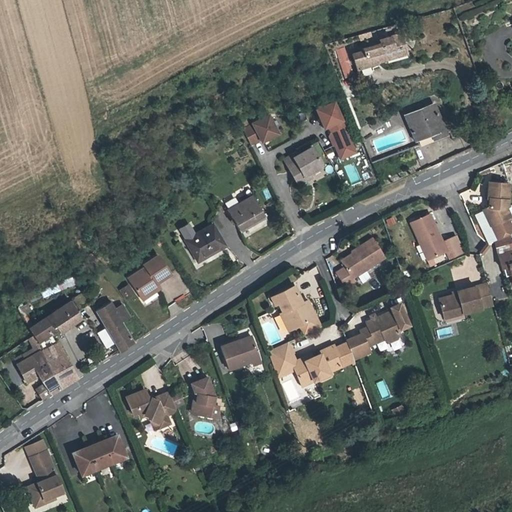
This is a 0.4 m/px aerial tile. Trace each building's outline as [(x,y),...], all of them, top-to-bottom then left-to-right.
[(357,69),(379,63),(378,61),(386,59),(385,56),(403,51),(401,44),(404,44),(401,34),(380,40),(381,43),(363,49),(364,51),(352,54),(357,69)] [(378,61),(379,63),(407,55),(404,44),(401,44),(403,51),(385,56),(386,59),(378,61)] [(353,74),(345,47),(336,50),(344,77),(353,74)] [(339,155),(354,149),(335,102),(317,110),(324,128),(329,127),(331,132),(329,136),(333,145),(335,145),(339,155)] [(406,116),(417,145),(445,133),(434,104),(406,116)] [(243,129),(251,144),(261,140),(262,142),(279,134),(270,115),(253,123),(253,125),(243,129)] [(369,124),(373,130),(381,125),(377,118),(369,124)] [(299,184),(307,179),(305,175),(309,172),(322,165),(311,147),(299,154),(298,151),(284,159),(299,184)] [(354,149),(339,155),(340,159),(356,153),(354,149)] [(353,162),(343,167),(351,183),(361,179),(353,162)] [(491,226),(498,239),(508,234),(511,232),(511,227),(508,220),(508,218),(503,208),(506,207),(507,206),(509,183),(489,182),(487,198),(489,198),(488,207),(483,210),(491,226)] [(459,193),(465,206),(475,201),(469,189),(459,193)] [(253,196),(228,210),(240,232),(265,218),(253,196)] [(511,218),(506,207),(503,208),(508,218),(508,220),(511,218)] [(410,223),(419,244),(424,242),(431,258),(432,257),(446,251),(450,259),(463,252),(456,235),(442,241),(430,214),(410,223)] [(198,262),(225,246),(213,224),(185,240),(198,262)] [(403,231),(395,234),(398,241),(406,238),(403,231)] [(508,234),(498,239),(495,241),(498,252),(511,248),(511,247),(510,242),(508,234)] [(351,258),(343,263),(345,266),(336,272),(345,287),(354,281),(353,278),(385,257),(372,238),(352,251),(351,254),(351,258)] [(502,269),(503,268),(509,267),(511,274),(511,278),(511,241),(510,242),(511,247),(511,248),(498,252),(502,269)] [(420,265),(413,243),(403,246),(402,242),(398,243),(406,269),(420,265)] [(424,242),(419,244),(427,260),(431,258),(424,242)] [(351,258),(351,254),(341,261),(343,263),(351,258)] [(129,278),(140,296),(157,284),(156,282),(170,274),(158,256),(144,265),(146,267),(129,278)] [(432,257),(431,258),(427,260),(430,266),(435,264),(432,257)] [(73,279),(61,284),(63,289),(75,284),(73,279)] [(486,283),(475,286),(481,308),(492,305),(486,283)] [(63,289),(61,284),(42,293),(44,298),(63,289)] [(157,284),(140,296),(145,303),(155,296),(153,293),(160,288),(157,284)] [(128,285),(121,290),(120,290),(126,298),(134,293),(128,285)] [(299,325),(303,334),(318,328),(309,309),(307,309),(303,302),(302,302),(294,285),(274,295),(278,303),(282,312),(283,312),(292,329),(299,325)] [(444,318),(481,308),(475,286),(457,291),(457,294),(439,299),(444,318)] [(32,335),(37,342),(51,333),(52,335),(57,332),(59,331),(60,333),(79,320),(75,313),(77,312),(88,304),(82,294),(33,326),(30,329),(29,329),(32,335)] [(309,309),(318,328),(321,327),(308,300),(303,302),(307,309),(309,309)] [(115,342),(120,351),(132,343),(121,323),(122,322),(120,319),(128,318),(124,306),(115,308),(111,302),(96,311),(106,327),(115,342)] [(361,334),(346,340),(347,342),(353,359),(370,351),(368,346),(376,342),(375,340),(383,336),(384,338),(385,339),(390,342),(397,339),(399,333),(397,330),(409,325),(399,303),(390,307),(392,311),(376,318),(371,320),(366,322),(368,327),(360,330),(361,334)] [(18,309),(22,316),(26,315),(32,311),(28,304),(18,309)] [(283,312),(282,312),(280,313),(288,330),(292,329),(283,312)] [(33,326),(26,315),(22,316),(30,329),(33,326)] [(115,342),(106,327),(97,333),(106,348),(115,342)] [(51,333),(37,342),(40,348),(41,350),(53,371),(62,387),(62,386),(77,377),(64,353),(58,342),(57,342),(52,335),(51,333)] [(41,350),(32,335),(28,338),(34,348),(23,355),(25,359),(41,350)] [(228,369),(251,361),(259,359),(252,337),(240,341),(240,340),(220,347),(228,369)] [(347,342),(334,348),(343,366),(354,360),(353,359),(347,342)] [(285,343),(268,351),(276,375),(282,372),(283,374),(294,370),(300,382),(311,377),(313,381),(329,374),(329,372),(343,366),(334,348),(333,345),(319,352),(320,354),(312,357),(305,361),(303,358),(296,361),(290,349),(288,350),(285,343)] [(44,384),(51,394),(56,391),(62,387),(53,371),(41,350),(25,359),(23,355),(23,354),(14,359),(27,382),(39,375),(44,384)] [(191,383),(195,393),(197,394),(193,413),(216,418),(218,406),(213,405),(215,397),(207,377),(191,383)] [(311,377),(300,382),(302,386),(313,381),(311,377)] [(280,383),(289,403),(301,398),(292,378),(280,383)] [(46,397),(51,394),(44,384),(36,389),(43,399),(46,397)] [(150,419),(151,420),(157,422),(159,427),(170,422),(166,414),(176,410),(174,405),(171,397),(169,392),(153,399),(147,396),(145,390),(126,397),(134,415),(138,413),(140,417),(145,415),(150,417),(150,419)] [(179,393),(171,397),(174,405),(183,401),(179,393)] [(401,406),(392,410),(396,417),(405,413),(401,406)] [(157,422),(151,420),(155,429),(159,427),(157,422)] [(126,456),(117,435),(72,453),(81,475),(126,456)] [(30,457),(46,450),(42,440),(26,447),(30,457)] [(46,450),(30,457),(36,471),(38,470),(42,481),(40,482),(27,487),(32,499),(39,496),(42,498),(43,500),(54,496),(63,492),(46,450)] [(39,496),(32,499),(35,507),(55,499),(54,496),(43,500),(42,498),(39,496)]
